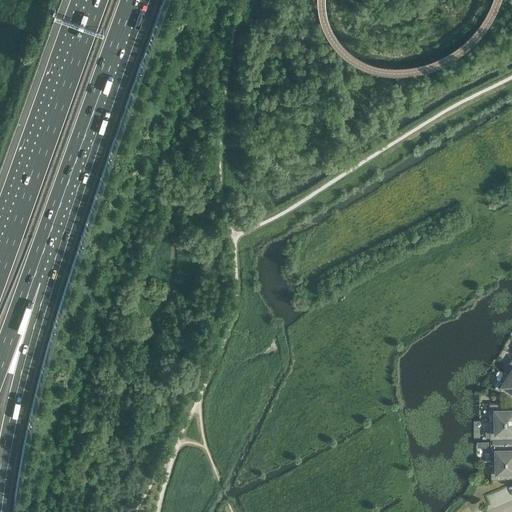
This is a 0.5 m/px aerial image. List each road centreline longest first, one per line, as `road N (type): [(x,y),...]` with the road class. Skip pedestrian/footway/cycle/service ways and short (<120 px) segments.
road 1 (track): [(408,511),(384,377),(389,344),(442,276),(511,237)]
road 2 (motorway): [(0,471),(71,184)]
road 3 (motorway): [(94,0),(13,218)]
road 4 (motorway): [(0,377),(71,184)]
road 5 (motorway): [(71,184),(137,0)]
